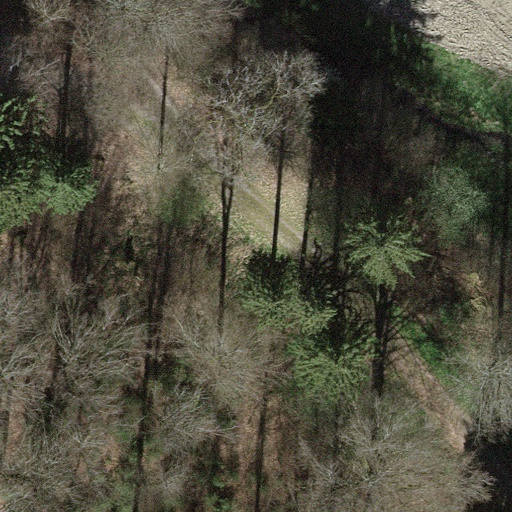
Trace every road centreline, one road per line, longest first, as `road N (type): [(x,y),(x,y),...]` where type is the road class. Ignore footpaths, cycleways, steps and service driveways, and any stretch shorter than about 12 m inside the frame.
road 1 (track): [(504,511),(146,128)]
road 2 (track): [(146,128),(0,56)]
